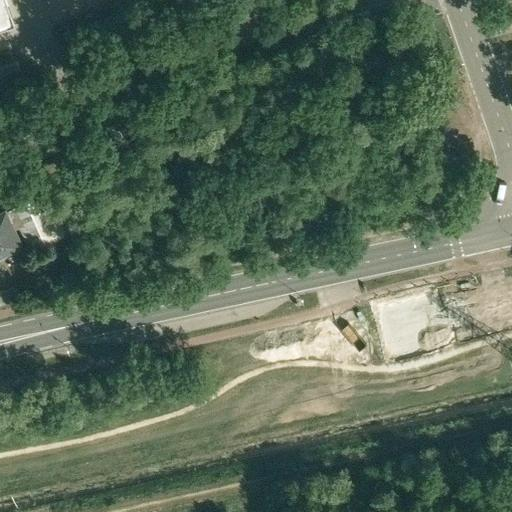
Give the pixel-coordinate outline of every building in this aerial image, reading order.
[(5,0),(0,0),(0,25),(13,21),(5,0)] [(66,157),(53,164),(43,169),(51,186),(54,191),(64,186),(77,179),(66,157)] [(69,197),(64,186),(54,191),(51,186),(42,169),(32,174),(39,191),(14,203),(16,205),(25,224),(20,226),(27,240),(32,251),(71,232),(69,228),(63,215),(57,203),(69,197)] [(444,189),(441,177),(416,182),(418,194),(444,189)] [(0,238),(6,251),(22,243),(5,208),(3,209),(2,207),(0,207),(0,238)] [(0,304),(20,298),(16,286),(0,290),(0,304)] [(400,315),(403,330),(419,327),(416,312),(400,315)]
